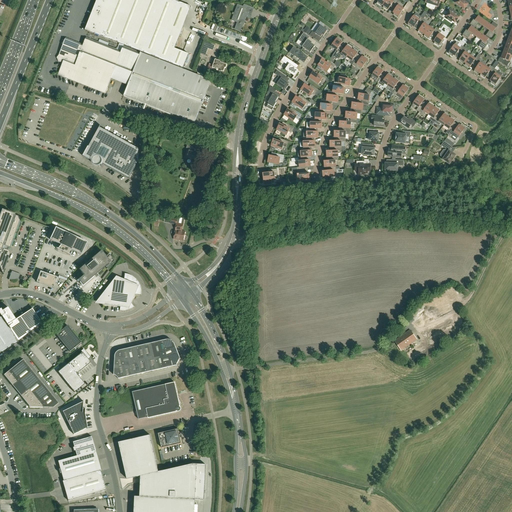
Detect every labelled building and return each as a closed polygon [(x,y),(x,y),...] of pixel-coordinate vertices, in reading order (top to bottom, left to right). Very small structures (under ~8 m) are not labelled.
[(166,29),(177,1),(173,0),(97,0),(85,30),(183,69),(189,54),(175,49),(180,35),(166,29)] [(391,5),(394,6),(398,1),(396,0),(391,0),(386,0),(383,6),(384,6),(383,8),(387,11),(391,5)] [(440,0),(426,0),(425,3),(427,4),(426,7),(434,10),(435,6),(438,7),(440,1),(440,0)] [(466,3),(468,0),(466,0),(457,0),(455,3),(464,9),(468,4),(466,3)] [(400,3),(398,1),(394,6),(396,8),(393,13),(394,14),(393,15),(397,18),(398,17),(399,17),(401,14),(400,14),(404,9),(399,5),(400,3)] [(251,16),(253,9),(244,5),(243,7),(238,5),(232,20),(238,22),(235,29),(240,31),(243,24),(243,25),(247,14),(251,16)] [(458,18),(457,17),(456,16),(458,14),(450,8),(445,16),(448,18),(447,19),(451,22),(452,21),(455,23),(458,18)] [(410,21),(409,20),(407,23),(408,24),(407,25),(412,28),(413,27),(414,27),(417,23),(419,24),(423,19),(424,18),(422,16),(420,16),(416,13),(410,21)] [(476,19),(475,18),(474,20),(473,19),(470,24),(475,28),(478,23),(484,27),(487,22),(478,16),(476,19)] [(426,21),(423,19),(419,24),(422,26),(418,32),(422,35),(423,34),(424,34),(429,27),(426,24),(427,23),(425,22),(426,21)] [(491,39),(494,34),(493,33),(495,32),(494,31),(496,28),(487,22),(484,27),(489,31),(486,36),(491,39)] [(315,39),(318,35),(321,37),(322,35),(324,36),(327,30),(320,25),(314,33),(312,31),(309,35),(315,39)] [(469,29),(468,29),(467,30),(466,30),(462,35),(468,38),(471,34),(476,37),(480,33),(471,26),(469,29)] [(311,30),(307,27),(303,32),(308,35),(311,31),(311,30)] [(434,30),(429,27),(424,34),(425,35),(424,36),(428,39),(432,33),(435,35),(439,29),(436,28),(434,30)] [(437,37),(434,41),(434,42),(435,42),(434,44),(438,47),(439,45),(440,46),(442,43),(441,43),(445,38),(440,34),(441,31),(439,29),(435,35),(437,37)] [(312,43),(310,41),(308,40),(309,37),(303,33),(298,40),(304,44),(302,47),(310,53),(312,51),(313,52),(315,49),(314,48),(315,46),(311,43),(312,43)] [(484,50),(487,45),(486,44),(487,42),(488,39),(480,33),(476,37),(482,41),(478,46),(484,50)] [(331,47),(336,50),(332,56),(335,58),(341,49),(339,47),(342,43),(341,42),(342,40),(338,37),(337,39),(336,38),(334,41),(335,41),(331,47)] [(66,38),(59,54),(61,55),(60,57),(61,61),(64,61),(58,75),(106,93),(111,79),(128,85),(124,95),(195,123),(211,80),(123,46),(121,51),(86,38),(83,45),(66,38)] [(213,51),(216,43),(205,39),(202,47),(213,51)] [(460,53),(464,47),(462,46),(460,48),(457,46),(459,43),(457,42),(451,50),(450,49),(448,52),(449,52),(448,54),(453,57),(453,55),(455,56),(458,51),(460,53)] [(340,58),(340,57),(342,58),(344,56),(347,57),(352,50),(351,49),(352,48),(348,45),(344,51),(341,49),(335,58),(336,59),(340,58)] [(503,53),(511,56),(511,50),(505,48),(506,47),(503,46),(503,48),(505,49),(503,53)] [(289,53),(294,56),(292,58),(298,63),(300,60),(304,63),(308,58),(293,47),(289,53)] [(464,63),(465,63),(470,55),(467,53),(469,51),(464,47),(460,53),(463,55),(459,61),(463,64),(464,63)] [(352,50),(347,57),(349,59),(347,62),(352,65),(356,60),(354,58),(358,52),(354,49),(353,50),(352,50)] [(511,56),(503,53),(501,58),(500,57),(498,60),(507,67),(510,62),(511,62),(511,56)] [(476,64),(481,56),(479,54),(475,59),(470,55),(465,63),(466,64),(465,65),(469,68),(473,62),(476,64)] [(284,56),(283,59),(280,57),(278,61),(280,62),(281,61),(282,60),(288,65),(285,69),(294,75),(293,77),(298,70),(299,71),(292,66),(294,63),(295,64),(284,56)] [(359,61),(356,60),(352,65),(360,71),(366,63),(366,64),(368,61),(367,60),(368,59),(364,56),(363,57),(362,57),(359,61)] [(480,74),(485,66),(480,63),(482,60),(480,58),(481,56),(476,64),(478,66),(474,71),(478,74),(479,73),(480,74)] [(215,59),(213,65),(209,64),(207,69),(211,71),(212,68),(219,70),(218,74),(221,76),(225,68),(226,68),(227,65),(221,62),(215,59)] [(327,72),(330,69),(332,70),(335,65),(328,60),(328,61),(328,60),(330,61),(328,64),(322,60),(316,68),(318,66),(327,72)] [(485,66),(480,74),(481,75),(480,76),(484,79),(488,73),(491,75),(495,69),(490,65),(488,68),(485,66)] [(377,79),(375,81),(378,83),(382,78),(380,76),(383,71),(382,70),(383,69),(378,66),(377,67),(375,70),(376,70),(372,75),(377,79)] [(494,86),(495,85),(496,85),(498,83),(497,82),(503,74),(495,69),(491,75),(493,76),(490,81),(491,82),(490,83),(494,86)] [(285,81),(288,78),(277,71),(275,74),(281,79),(277,84),(285,90),(285,91),(289,85),(288,84),(288,83),(285,81)] [(318,84),(320,82),(323,83),(327,78),(319,72),(319,73),(321,74),(319,76),(313,72),(307,80),(308,81),(308,80),(309,78),(318,84)] [(384,79),(382,78),(378,83),(386,89),(387,86),(393,78),(392,78),(393,76),(389,73),(384,79)] [(340,84),(345,85),(349,86),(351,80),(338,77),(336,83),(334,82),(333,86),(340,87),(340,84)] [(394,79),(393,78),(387,86),(392,90),(388,96),(391,98),(393,94),(397,88),(395,87),(399,81),(395,78),(394,79)] [(310,97),(312,93),(315,95),(316,94),(318,90),(311,85),(310,85),(311,85),(312,86),(311,89),(305,84),(299,93),(301,90),(310,97)] [(404,86),(403,85),(400,90),(397,88),(393,94),(401,99),(406,92),(407,92),(409,90),(408,89),(409,88),(405,85),(404,86)] [(345,88),(340,87),(333,86),(332,92),(328,91),(327,95),(333,96),(334,93),(344,94),(345,88)] [(270,96),(271,97),(268,103),(269,103),(266,107),(272,111),(276,103),(275,103),(278,97),(274,95),(276,91),(270,87),(268,92),(271,93),(270,96)] [(372,91),(368,88),(367,88),(364,93),(363,95),(359,94),(358,100),(357,99),(357,100),(363,101),(369,102),(371,94),(372,91)] [(338,97),(333,96),(327,95),(326,101),(321,100),(321,104),(327,105),(327,101),(338,103),(338,97)] [(419,112),(423,106),(421,105),(424,100),(423,99),(424,98),(419,95),(418,96),(416,98),(417,99),(411,107),(413,108),(415,105),(418,108),(416,110),(419,112)] [(302,110),(306,104),(308,105),(310,102),(302,97),(304,98),(302,101),(296,97),(290,105),(291,105),(290,105),(292,102),(302,110)] [(362,104),(357,104),(352,103),(351,109),(350,109),(356,110),(363,111),(363,107),(366,107),(367,105),(368,105),(369,102),(363,101),(362,104)] [(428,115),(434,107),(433,106),(434,105),(430,102),(425,108),(423,106),(419,112),(424,115),(425,113),(428,115)] [(327,105),(321,104),(320,110),(316,109),(316,113),(322,114),(322,110),(331,111),(332,105),(327,105)] [(382,104),(382,108),(377,108),(377,114),(390,116),(390,112),(392,113),(392,110),(393,110),(394,105),(382,104)] [(435,108),(434,107),(428,115),(431,117),(429,119),(434,123),(438,117),(436,115),(440,109),(436,106),(435,108)] [(293,122),(295,118),(298,120),(301,115),(294,110),(296,111),(294,114),(288,109),(282,118),(283,118),(282,118),(284,115),(293,122)] [(356,113),(351,113),(346,112),(345,118),(344,118),(350,119),(357,119),(357,114),(362,114),(363,111),(356,110),(356,113)] [(327,114),(322,114),(316,113),(315,119),(311,119),(310,123),(317,123),(317,119),(326,120),(327,114)] [(438,117),(434,123),(439,126),(441,124),(444,126),(449,118),(448,117),(449,116),(445,113),(441,119),(438,117)] [(378,116),(372,116),(371,121),(374,122),(374,126),(384,127),(384,120),(382,120),(383,116),(378,116)] [(408,129),(411,125),(413,127),(417,122),(410,118),(409,121),(404,117),(400,123),(408,129)] [(450,118),(449,118),(444,126),(449,129),(446,133),(448,135),(453,128),(451,126),(455,120),(451,117),(450,118)] [(357,119),(350,119),(350,123),(340,122),(339,128),(338,127),(338,128),(344,128),(351,129),(351,123),(356,123),(360,123),(360,120),(357,120),(357,119)] [(287,135),(288,132),(291,133),(294,128),(286,123),(285,124),(286,124),(288,125),(286,127),(280,124),(275,133),(277,130),(287,135)] [(321,129),(322,127),(322,123),(317,123),(310,123),(310,128),(307,128),(307,132),(313,132),(313,129),(321,129)] [(459,125),(459,126),(456,129),(453,128),(448,135),(448,136),(450,138),(453,134),(456,137),(457,135),(459,136),(463,131),(463,132),(465,129),(465,127),(461,124),(460,126),(459,125)] [(83,156),(91,161),(93,159),(92,162),(93,163),(93,164),(94,165),(95,166),(96,166),(97,166),(98,166),(100,165),(101,164),(101,166),(102,167),(104,165),(131,179),(130,179),(130,178),(129,178),(139,161),(139,149),(100,128),(101,126),(100,126),(89,147),(88,146),(83,156)] [(344,132),(339,132),(334,132),(334,137),(333,137),(333,138),(339,138),(345,138),(346,135),(350,135),(351,129),(344,128),(344,132)] [(369,138),(370,138),(370,140),(378,141),(379,134),(374,133),(374,130),(367,129),(367,133),(368,133),(368,137),(369,138)] [(405,144),(405,143),(409,143),(410,135),(410,132),(403,131),(403,134),(397,134),(396,136),(396,140),(396,142),(405,144)] [(318,132),(313,132),(307,132),(307,138),(303,138),(303,142),(309,142),(309,138),(318,138),(318,132)] [(279,138),(279,139),(279,138),(281,139),(280,142),(273,140),(270,149),(271,146),(282,150),(283,146),(286,148),(288,141),(279,138)] [(339,141),(334,141),(330,141),(330,147),(329,147),(335,147),(341,147),(341,142),(345,142),(345,138),(339,138),(339,141)] [(315,141),(314,142),(309,142),(303,142),(300,143),(300,148),(300,149),(301,152),(307,151),(307,148),(311,148),(314,148),(315,148),(315,145),(315,141)] [(446,149),(445,150),(444,150),(441,154),(441,156),(444,158),(442,160),(449,164),(449,165),(450,164),(449,164),(452,161),(454,159),(456,155),(453,153),(457,147),(453,148),(444,141),(441,145),(446,149)] [(193,153),(194,151),(196,146),(188,144),(186,148),(187,149),(186,150),(189,151),(187,157),(192,159),(191,162),(194,163),(195,161),(197,161),(199,155),(193,153)] [(370,148),(370,145),(363,144),(362,155),(363,155),(363,156),(367,156),(367,155),(374,156),(375,149),(370,148)] [(392,146),(392,149),(389,149),(388,156),(401,158),(401,153),(404,154),(405,147),(392,146)] [(335,151),(330,151),(327,151),(327,157),(326,157),(326,158),(332,157),(338,157),(338,151),(341,151),(341,147),(335,147),(335,151)] [(312,151),(307,151),(301,152),(301,157),(298,158),(299,162),(305,161),(305,157),(312,157),(312,151)] [(284,156),(277,154),(276,157),(271,156),(269,156),(268,163),(269,163),(268,166),(273,167),(274,164),(279,165),(279,162),(282,163),(284,156)] [(324,162),(324,167),(323,167),(323,168),(324,168),(329,167),(336,167),(335,161),(338,161),(338,157),(332,157),(332,161),(327,161),(324,162)] [(303,167),(308,167),(311,166),(310,160),(305,161),(299,162),(299,167),(297,168),(297,171),(303,170),(303,167)] [(397,171),(397,166),(403,166),(403,160),(390,160),(390,164),(385,163),(385,166),(384,166),(384,170),(385,170),(385,171),(389,171),(389,173),(393,173),(393,171),(397,171)] [(370,165),(369,165),(364,165),(364,161),(356,161),(356,165),(355,165),(355,171),(359,171),(359,175),(363,175),(363,173),(367,174),(367,171),(370,171),(370,165)] [(324,179),(325,182),(325,181),(331,181),(331,177),(334,176),(334,173),(336,173),(336,170),(336,167),(329,167),(330,171),(323,172),(323,177),(322,177),(322,178),(324,178),(324,179)] [(270,173),(268,173),(263,174),(264,184),(264,181),(275,179),(275,176),(278,175),(277,169),(268,170),(270,170),(270,173)] [(309,179),(309,177),(309,173),(304,174),(303,170),(297,171),(298,180),(309,179)] [(0,266),(3,274),(10,254),(10,253),(10,252),(9,251),(8,250),(7,250),(8,247),(10,248),(21,217),(2,210),(0,214),(0,251),(0,252),(0,266)] [(171,224),(177,225),(174,239),(184,241),(186,232),(182,231),(184,224),(177,222),(177,219),(172,218),(171,224)] [(69,254),(70,250),(70,249),(81,255),(87,243),(55,228),(50,240),(61,245),(60,246),(58,249),(57,249),(69,255),(69,254)] [(99,276),(97,274),(105,267),(106,268),(115,261),(110,255),(109,256),(108,254),(106,256),(101,251),(88,261),(88,262),(86,264),(79,270),(83,275),(78,280),(79,281),(83,286),(94,276),(96,278),(99,276)] [(20,274),(12,271),(9,280),(18,279),(20,274)] [(53,288),(57,277),(40,271),(36,282),(53,288)] [(119,310),(119,311),(120,311),(122,311),(123,311),(124,311),(125,311),(126,311),(127,311),(128,310),(129,310),(130,309),(131,309),(132,308),(133,308),(134,307),(131,303),(135,294),(140,295),(141,295),(141,294),(141,293),(141,292),(141,290),(141,289),(141,288),(140,287),(140,286),(139,285),(139,284),(138,282),(138,281),(137,280),(136,280),(135,279),(134,278),(133,277),(132,276),(131,276),(130,275),(129,275),(128,274),(127,274),(126,274),(124,274),(125,274),(124,280),(116,276),(100,296),(104,305),(120,307),(120,310),(119,310)] [(0,353),(18,342),(27,335),(42,323),(32,309),(16,319),(14,316),(8,307),(4,309),(2,311),(1,309),(0,309),(1,311),(0,311),(0,314),(1,316),(0,317),(0,353)] [(403,321),(407,326),(415,321),(411,315),(403,321)] [(81,343),(67,325),(56,335),(70,352),(81,343)] [(394,341),(401,351),(417,340),(410,330),(394,341)] [(175,346),(175,344),(174,344),(174,343),(174,342),(173,342),(173,341),(172,341),(171,340),(170,340),(169,340),(168,340),(167,340),(158,342),(161,352),(175,346)] [(158,342),(151,343),(154,358),(162,356),(161,352),(158,342)] [(146,360),(154,358),(151,343),(143,345),(146,360)] [(135,347),(138,361),(146,360),(143,345),(135,347)] [(161,352),(162,356),(163,360),(170,357),(178,354),(175,346),(161,352)] [(127,349),(130,359),(130,363),(138,361),(135,347),(127,349)] [(67,364),(58,372),(61,376),(69,386),(70,387),(74,393),(84,384),(79,378),(77,374),(76,374),(91,363),(88,359),(86,357),(88,355),(84,349),(81,351),(82,353),(68,364),(67,364)] [(115,359),(130,359),(127,349),(120,350),(119,351),(118,351),(117,352),(116,353),(116,354),(115,354),(115,355),(115,356),(115,359)] [(422,349),(411,356),(414,361),(425,354),(422,349)] [(178,354),(170,357),(172,367),(177,365),(177,366),(177,364),(180,360),(181,359),(180,359),(178,354)] [(163,360),(162,356),(154,358),(157,370),(164,368),(163,360)] [(172,367),(170,357),(163,360),(164,368),(172,367)] [(154,358),(146,360),(149,372),(157,370),(154,358)] [(130,363),(130,359),(115,359),(114,367),(123,367),(131,368),(130,363)] [(30,408),(42,408),(53,407),(58,403),(23,360),(9,371),(3,375),(12,386),(13,386),(20,395),(20,396),(30,408)] [(138,361),(141,374),(149,372),(146,360),(138,361)] [(130,363),(131,368),(133,375),(141,374),(138,361),(130,363)] [(125,377),(123,367),(114,367),(114,375),(115,375),(118,378),(118,379),(119,379),(125,377)] [(133,375),(131,368),(123,367),(125,377),(133,375)] [(180,407),(180,406),(175,382),(132,392),(139,420),(148,417),(148,418),(177,412),(177,411),(177,412),(178,412),(179,412),(180,412),(180,411),(181,411),(181,410),(181,409),(181,408),(181,407),(180,407)] [(82,402),(62,412),(73,434),(87,428),(87,429),(84,414),(85,409),(84,409),(82,409),(83,401),(82,402)] [(178,429),(158,434),(162,448),(181,444),(180,438),(182,437),(181,435),(179,435),(178,429)] [(194,511),(195,505),(195,500),(204,500),(204,493),(205,494),(205,491),(204,491),(206,465),(193,464),(161,471),(159,472),(150,435),(119,443),(127,479),(139,477),(140,482),(141,482),(140,497),(135,497),(134,511),(194,511)] [(75,451),(77,456),(96,451),(92,437),(73,442),(74,447),(75,451)] [(58,461),(63,481),(100,471),(101,470),(96,451),(77,456),(58,461)] [(106,490),(100,471),(63,481),(62,481),(68,501),(106,490)]
